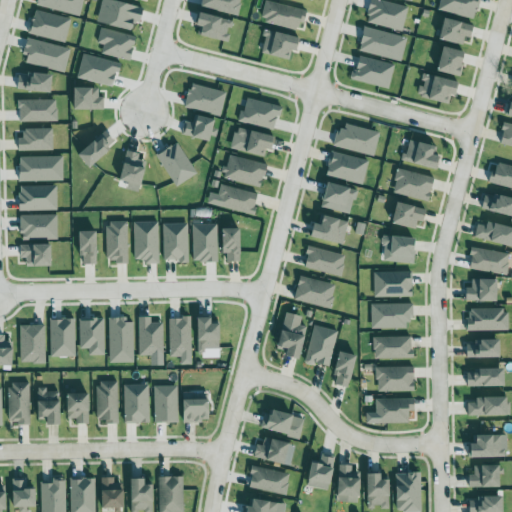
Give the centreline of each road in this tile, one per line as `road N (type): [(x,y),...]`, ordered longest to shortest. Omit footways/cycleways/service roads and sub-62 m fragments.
road 1 (residential): [(342,0),(211,511)]
road 2 (residential): [(508,0),(443,247),(441,511)]
road 3 (residential): [(476,139),(166,53)]
road 4 (residential): [(5,294),(26,302),(200,295),(265,302)]
road 5 (residential): [(222,455),(0,452)]
road 6 (residential): [(439,444),(357,437),(308,394),(246,373)]
road 7 (residential): [(141,122),(179,0)]
